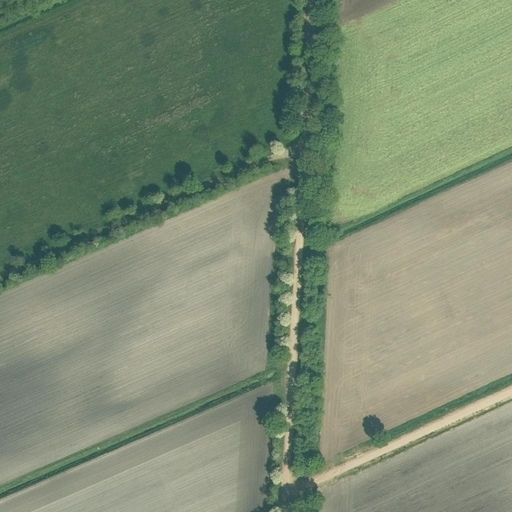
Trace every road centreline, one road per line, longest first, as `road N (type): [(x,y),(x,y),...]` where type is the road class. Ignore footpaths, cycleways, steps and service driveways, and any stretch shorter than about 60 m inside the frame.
road 1 (track): [(313,0),(285,511)]
road 2 (track): [(286,494),(511,390)]
